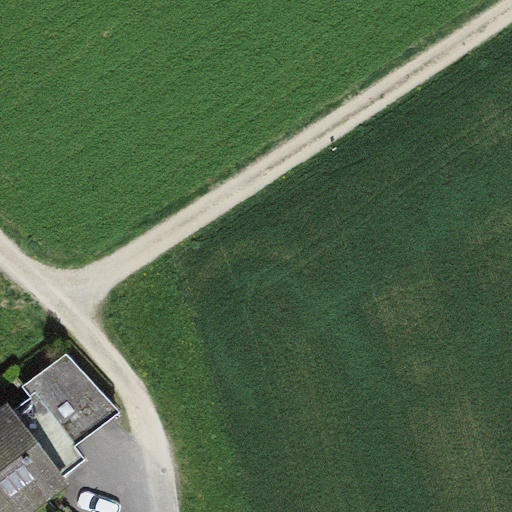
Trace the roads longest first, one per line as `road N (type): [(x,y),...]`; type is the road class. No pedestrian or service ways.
road 1 (track): [(0,255),(60,307),(511,6)]
road 2 (residential): [(60,307),(115,379),(154,511)]
